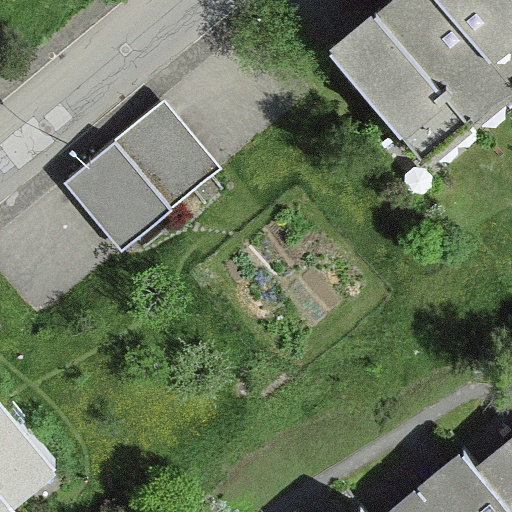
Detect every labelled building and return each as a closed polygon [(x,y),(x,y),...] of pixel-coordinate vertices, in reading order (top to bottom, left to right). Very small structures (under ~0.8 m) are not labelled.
[(425,145),(472,108),(386,0),(365,0),(331,27),(425,145)] [(511,75),(511,68),(457,0),(386,0),(472,108),(511,75)] [(511,0),(457,0),(511,68),(511,0)] [(220,169),(166,104),(64,188),(118,253),(220,169)] [(0,405),(0,493),(15,511),(24,511),(63,479),(0,405)] [(511,443),(480,470),(511,509),(511,443)] [(511,511),(511,509),(480,470),(466,454),(395,511),(511,511)] [(15,511),(0,493),(0,511),(15,511)]
